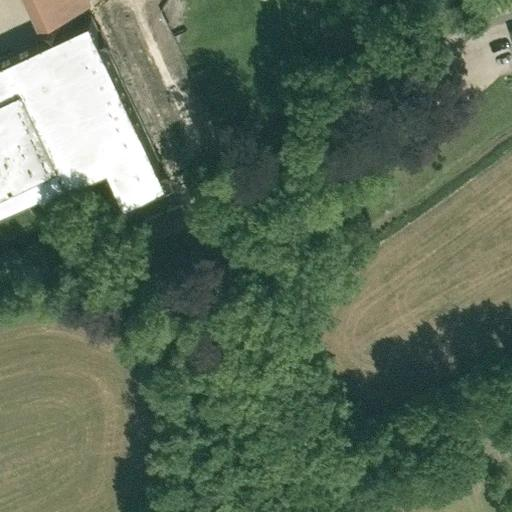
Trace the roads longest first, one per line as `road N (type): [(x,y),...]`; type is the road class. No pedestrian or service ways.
road 1 (track): [(324,486),(97,0)]
road 2 (unclassified): [(261,511),(511,395)]
